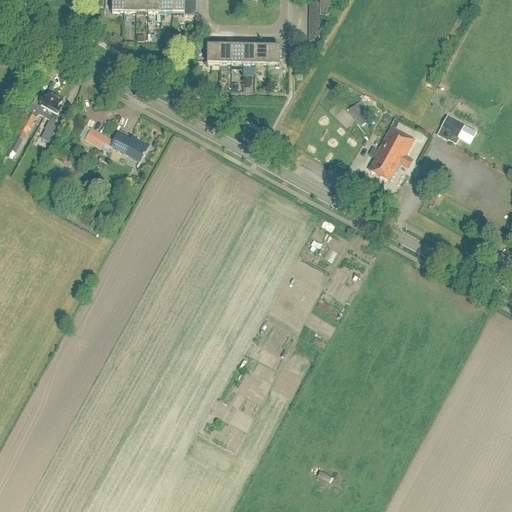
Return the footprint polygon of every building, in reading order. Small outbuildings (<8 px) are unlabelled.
[(111,0),(112,16),(124,16),(124,0),(111,0)] [(124,0),(124,16),(136,16),(136,0),(124,0)] [(136,0),(136,16),(148,16),(148,0),(136,0)] [(148,0),(148,16),(160,17),(160,0),(148,0)] [(160,0),(160,17),(168,17),(172,17),(172,0),(160,0)] [(184,0),(172,0),(172,17),(184,17),(184,0)] [(320,0),(320,4),(320,18),(329,18),(329,10),(331,10),(331,7),(329,7),(329,0),(320,0)] [(219,68),(220,68),(220,49),(208,49),(207,68),(212,68),(211,72),(219,73),(219,68)] [(220,68),(231,68),(232,49),(220,49),(220,68)] [(231,68),(243,68),(244,49),(232,49),(231,68)] [(243,68),(255,68),(256,49),(244,49),(243,68)] [(255,68),(267,69),(268,50),(256,49),(255,68)] [(267,69),(279,69),(280,50),(268,50),(267,69)] [(38,117),(45,120),(56,99),(48,94),(45,99),(46,99),(45,101),(43,99),(36,112),(40,114),(38,117)] [(65,103),(56,99),(45,120),(50,123),(52,120),(56,123),(63,110),(60,109),(61,107),(62,108),(65,103)] [(368,123),(356,107),(348,113),(360,129),(368,123)] [(36,120),(29,116),(20,133),(27,137),(36,120)] [(447,119),(437,137),(448,143),(448,142),(455,146),(458,140),(469,146),(476,135),(447,119)] [(411,162),(405,159),(414,142),(391,129),(374,160),(376,161),(369,173),(389,184),(395,173),(397,174),(401,167),(406,170),(411,162)] [(108,141),(91,132),(85,142),(100,151),(108,141)] [(134,144),(118,136),(111,149),(140,165),(148,149),(135,142),(134,144)] [(23,142),(16,138),(5,158),(12,161),(23,142)] [(47,180),(69,191),(78,173),(56,162),(47,180)] [(330,278),(338,283),(343,274),(335,269),(330,278)] [(333,480),(320,473),(317,479),(329,486),(333,480)]
